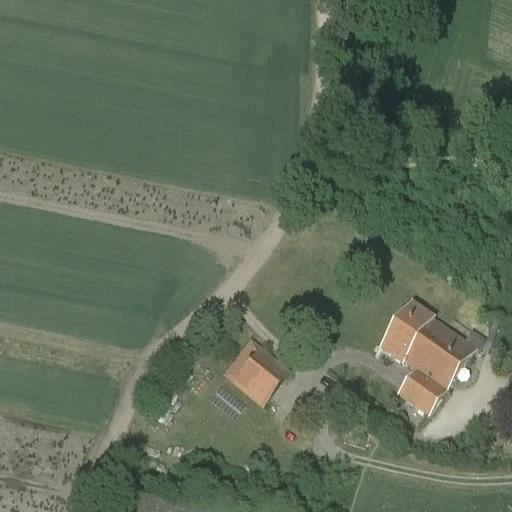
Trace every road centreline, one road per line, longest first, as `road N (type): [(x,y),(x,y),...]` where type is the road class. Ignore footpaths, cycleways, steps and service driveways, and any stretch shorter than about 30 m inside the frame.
road 1 (track): [(335,115),(282,221),(240,280),(147,370),(93,511)]
road 2 (track): [(511,168),(472,160),(399,163),(355,144),(326,98),(324,0)]
